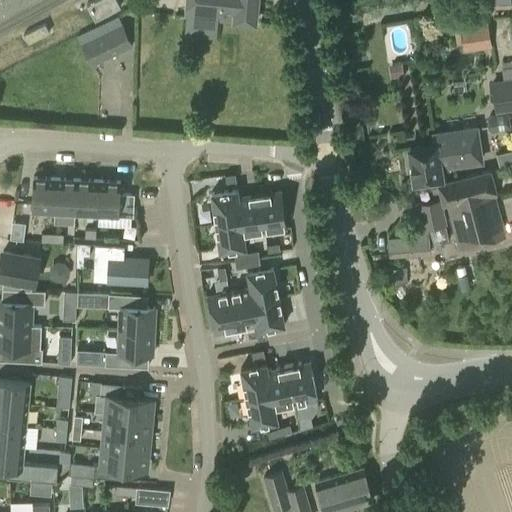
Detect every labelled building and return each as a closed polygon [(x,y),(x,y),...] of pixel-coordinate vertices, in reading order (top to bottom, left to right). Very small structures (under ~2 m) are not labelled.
[(99,0),(82,8),(89,24),(117,12),(111,0),(99,0)] [(257,0),(186,0),(184,16),(233,20),(256,22),(257,0)] [(23,34),(27,43),(50,32),(45,23),(23,34)] [(124,36),(118,24),(81,42),(91,64),(129,47),(124,36)] [(489,39),(487,25),(461,29),(463,43),(489,39)] [(393,77),(403,76),(401,63),(391,65),(393,77)] [(496,109),(511,107),(511,79),(492,83),(496,109)] [(508,114),(490,117),(488,119),(489,129),(492,131),(510,128),(508,114)] [(442,177),(441,177),(440,166),(481,160),(476,128),(433,134),(435,143),(410,148),(415,181),(430,179),(431,186),(433,186),(435,193),(440,191),(443,203),(439,184),(444,183),(443,183),(442,177)] [(500,169),(511,165),(511,146),(495,152),(500,169)] [(497,194),(490,170),(444,183),(439,184),(443,203),(447,202),(459,248),(505,236),(494,195),(497,194)] [(226,183),(236,181),(235,173),(225,174),(226,183)] [(53,212),(55,178),(33,177),(31,211),(53,212)] [(55,178),(53,212),(75,214),(77,179),(55,178)] [(77,179),(75,214),(97,215),(99,180),(77,179)] [(99,180),(97,215),(133,216),(134,194),(120,193),(120,181),(99,180)] [(241,218),(238,195),(237,189),(211,192),(215,222),(241,218)] [(260,192),(265,230),(286,227),(281,189),(260,192)] [(260,192),(238,195),(241,218),(243,233),(265,230),(260,192)] [(402,238),(388,239),(390,255),(429,251),(427,230),(429,229),(432,244),(449,240),(440,200),(419,204),(424,230),(401,232),(402,238)] [(243,233),(241,218),(215,222),(220,251),(245,247),(243,233)] [(96,238),(96,229),(85,228),(85,237),(96,238)] [(52,242),(52,233),(42,232),(41,241),(52,242)] [(53,233),(52,242),(63,242),(64,233),(53,233)] [(280,250),(279,242),(266,244),(267,252),(280,250)] [(95,244),(93,280),(146,282),(148,258),(124,257),(124,245),(95,244)] [(258,250),(246,251),(247,259),(259,257),(258,250)] [(37,257),(3,251),(0,269),(0,274),(33,281),(37,257)] [(247,259),(246,251),(234,253),(235,260),(247,259)] [(260,264),(259,257),(247,259),(248,266),(260,264)] [(248,266),(247,259),(235,260),(236,268),(248,266)] [(68,276),(69,268),(64,262),(57,262),(51,266),(50,274),(55,280),(63,281),(68,276)] [(225,266),(217,267),(220,279),(227,278),(225,266)] [(253,301),(279,295),(273,266),(247,272),(250,285),(253,301)] [(404,282),(402,268),(391,269),(392,283),(404,282)] [(250,285),(228,290),(229,294),(229,293),(236,328),(257,323),(253,301),(250,285)] [(0,323),(31,325),(31,324),(32,303),(44,304),(45,289),(2,287),(1,299),(0,299),(0,323)] [(77,291),(65,290),(64,301),(77,302),(77,291)] [(229,294),(228,290),(207,294),(215,332),(236,328),(229,293),(229,294)] [(108,306),(108,292),(77,291),(77,302),(76,304),(108,306)] [(119,329),(154,331),(155,307),(147,306),(148,294),(108,292),(108,307),(120,307),(119,329)] [(284,324),(279,295),(253,301),(257,323),(258,329),(259,329),(264,328),(284,324)] [(31,325),(0,323),(0,347),(3,348),(3,360),(42,362),(42,347),(40,347),(41,325),(31,324),(31,325)] [(259,329),(258,329),(256,329),(258,340),(266,338),(264,328),(259,329)] [(154,331),(119,329),(118,351),(77,349),(76,363),(148,367),(149,355),(152,355),(154,331)] [(252,359),(265,356),(263,349),(251,351),(252,359)] [(59,363),(71,363),(71,352),(59,351),(59,363)] [(296,399),(297,402),(318,398),(310,360),(289,365),(295,399),(296,399)] [(272,392),(267,369),(266,363),(240,368),(246,397),(272,392)] [(295,399),(289,365),(267,369),(272,392),(275,407),(297,402),(296,399),(295,399)] [(70,387),(72,376),(61,376),(60,387),(70,387)] [(0,400),(28,403),(30,381),(24,381),(0,378),(0,400)] [(106,412),(150,417),(152,399),(124,396),(125,384),(103,382),(102,394),(108,394),(106,412)] [(275,407),(272,392),(246,397),(252,426),(278,421),(275,407)] [(0,400),(0,422),(26,425),(28,403),(0,400)] [(150,417),(106,412),(105,430),(148,434),(150,417)] [(73,427),(82,428),(83,417),(74,416),(73,427)] [(59,417),(58,428),(67,429),(68,418),(59,417)] [(312,425),(310,417),(298,421),(301,429),(312,425)] [(26,425),(0,422),(0,444),(24,447),(26,425)] [(278,427),(280,434),(292,431),(289,423),(278,427)] [(82,428),(73,427),(72,438),(81,439),(82,428)] [(280,434),(278,427),(266,431),(269,438),(280,434)] [(67,429),(58,428),(57,439),(66,439),(67,429)] [(105,430),(103,448),(147,452),(148,434),(105,430)] [(24,447),(0,444),(0,466),(12,468),(11,478),(30,479),(51,481),(56,482),(57,465),(22,462),(24,447)] [(147,452),(103,448),(101,465),(95,464),(93,476),(104,477),(115,478),(117,467),(145,469),(147,452)] [(65,451),(62,451),(61,462),(69,462),(70,452),(65,451)] [(288,488),(282,469),(263,475),(273,509),(291,505),(292,511),(311,511),(303,484),(288,488)] [(324,511),(332,511),(372,500),(364,471),(317,485),(324,511)] [(81,485),(82,476),(71,474),(70,483),(81,485)] [(82,476),(81,485),(92,486),(93,477),(82,476)] [(50,494),(51,481),(30,479),(29,492),(50,494)] [(125,495),(126,486),(115,485),(114,494),(125,495)] [(137,487),(126,486),(125,495),(136,496),(137,487)] [(139,502),(172,503),(172,486),(139,486),(139,502)] [(230,511),(232,500),(227,499),(224,499),(223,499),(221,511),(230,511)] [(49,511),(49,503),(32,504),(32,511),(49,511)]
